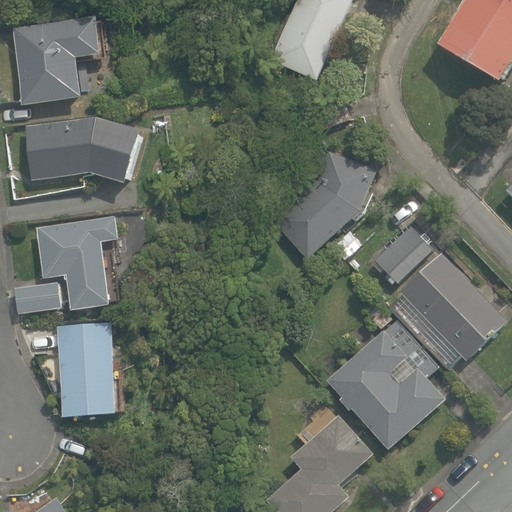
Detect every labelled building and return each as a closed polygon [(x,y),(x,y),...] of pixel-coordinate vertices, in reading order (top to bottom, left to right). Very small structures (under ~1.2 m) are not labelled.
[(300,0),(274,61),(322,82),(358,0),(300,0)] [(511,0),(470,0),(442,47),(505,84),(511,71),(511,0)] [(107,59),(100,16),(15,28),(26,106),(86,98),(86,92),(100,90),(95,56),(101,55),(102,60),(107,59)] [(100,117),(28,127),(35,181),(94,173),(130,183),(145,130),(100,117)] [(277,224),(312,261),(364,211),(381,170),(332,151),(321,181),(277,224)] [(123,240),(119,216),(40,228),(47,279),(67,276),(68,280),(70,280),(74,311),(114,305),(114,301),(123,300),(118,270),(109,272),(105,242),(123,240)] [(395,279),(401,285),(437,250),(413,225),(376,260),(390,274),(386,277),(391,283),(395,279)] [(480,290),(444,253),(403,293),(405,295),(392,309),(450,370),(464,355),(470,361),(511,320),(488,297),(494,291),(486,284),(480,290)] [(64,308),(60,283),(17,289),(21,315),(64,308)] [(355,409),(391,450),(449,400),(430,378),(442,368),(400,320),(388,332),(386,330),(330,381),(345,398),(343,400),(352,411),(355,409)] [(115,323),(60,326),(66,417),(121,414),(115,323)] [(378,454),(342,414),(294,457),(305,469),(271,500),(281,511),(336,511),(354,496),(343,485),(378,454)] [(71,511),(61,497),(38,511),(71,511)]
